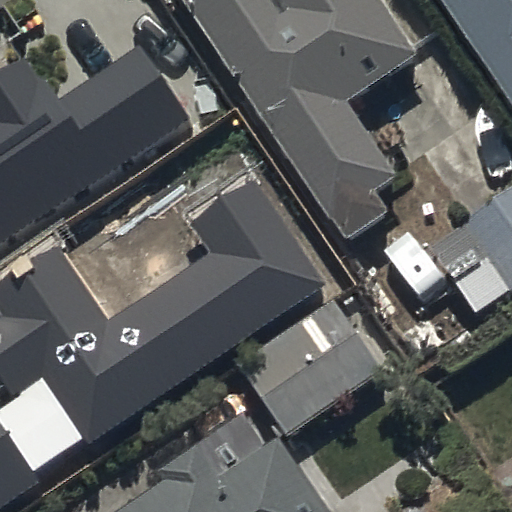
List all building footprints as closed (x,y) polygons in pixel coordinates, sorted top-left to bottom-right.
[(180,0),(349,253),(392,224),(380,205),(403,190),(353,114),(422,68),(377,0),(180,0)] [(511,0),(438,0),(511,105),(511,0)] [(0,249),(190,120),(138,45),(56,101),(25,56),(0,73),(0,249)] [(58,247),(0,286),(0,307),(6,317),(0,320),(0,373),(18,400),(0,411),(0,507),(41,480),(35,471),(84,436),(91,446),(329,283),(254,173),(186,219),(209,253),(109,321),(58,247)] [(511,302),(511,199),(431,253),(478,325),(511,302)] [(334,305),(241,368),(294,445),(386,382),(334,305)] [(328,511),(282,449),(264,462),(246,438),(209,465),(203,457),(162,486),(168,494),(142,511),(328,511)] [(436,511),(501,511),(480,482),(436,511)]
